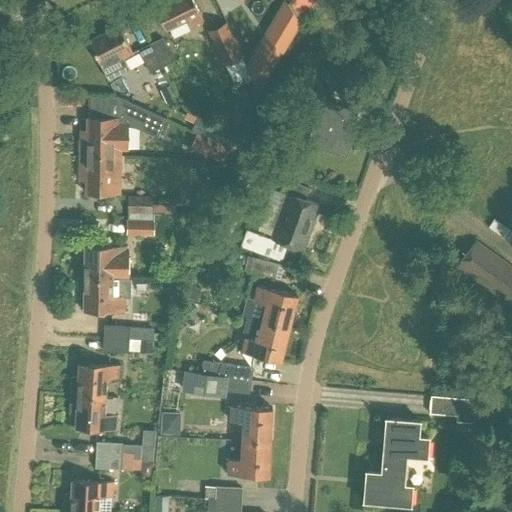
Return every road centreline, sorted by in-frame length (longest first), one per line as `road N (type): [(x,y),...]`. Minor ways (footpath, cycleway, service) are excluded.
road 1 (unclassified): [(299,511),(309,381),(324,325),(446,0)]
road 2 (unclassified): [(27,511),(51,119),(43,52),(26,11)]
